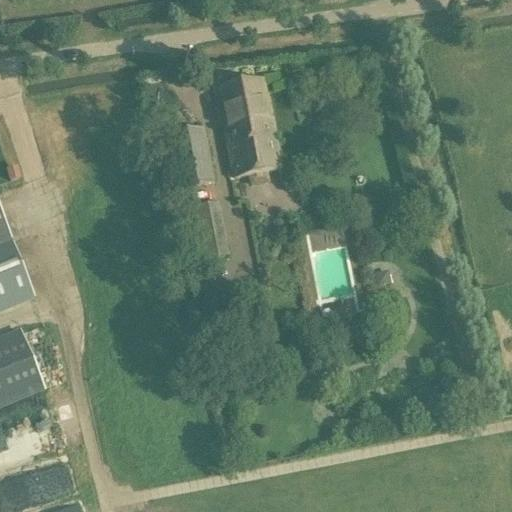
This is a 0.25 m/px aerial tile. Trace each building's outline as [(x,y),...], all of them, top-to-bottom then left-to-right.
[(234,181),(281,172),(263,82),(216,91),(234,181)] [(179,192),(214,185),(204,131),(169,138),(179,192)] [(9,183),(18,181),(15,170),(7,172),(9,183)] [(189,267),(229,260),(219,205),(179,213),(189,267)] [(0,309),(28,298),(32,296),(0,217),(0,309)] [(0,408),(43,391),(20,334),(0,342),(0,408)]
